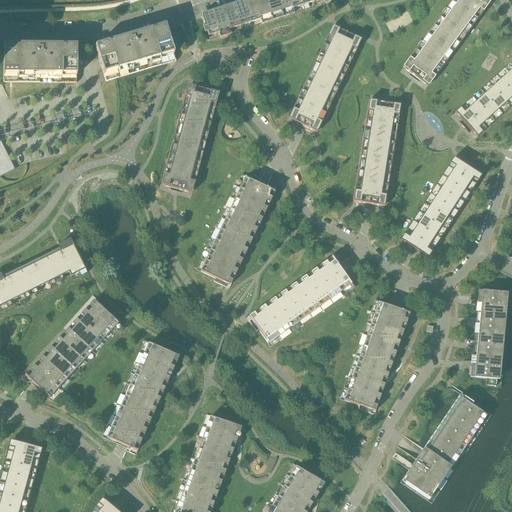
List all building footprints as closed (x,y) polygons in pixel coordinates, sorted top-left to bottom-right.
[(254,0),(246,0),(243,1),(244,4),(250,23),(260,19),(261,19),(255,0),(254,0)] [(254,0),(255,0),(261,19),(260,19),(262,24),(273,20),(266,0),(254,0)] [(266,0),(273,20),(283,17),(277,0),(266,0)] [(277,0),(283,17),(294,13),(293,9),(292,9),(289,0),(277,0)] [(289,0),(292,9),(293,9),(303,5),(300,0),(289,0)] [(402,68),(409,72),(425,85),(428,86),(431,82),(432,82),(488,6),(487,6),(489,4),(486,2),(487,2),(484,0),(452,0),(409,59),(402,68)] [(243,1),(233,5),(234,7),(240,26),(250,23),(244,4),(243,1)] [(233,5),(222,8),(223,11),(229,30),(230,29),(240,26),(234,7),(233,5)] [(222,8),(212,11),(213,14),(219,33),(218,33),(220,37),(220,38),(231,34),(230,29),(229,30),(223,11),(222,8)] [(212,11),(201,15),(202,18),(204,26),(202,26),(204,34),(207,33),(208,37),(218,33),(219,33),(213,14),(212,11)] [(95,47),(103,75),(105,82),(176,62),(165,26),(134,35),(133,32),(125,35),(125,37),(95,47)] [(289,117),(288,120),(291,121),(295,123),(297,124),(298,124),(302,126),(306,128),(307,129),(313,131),(313,132),(316,133),(359,43),(361,40),(358,39),(352,36),(351,36),(341,31),(335,28),(332,27),(330,32),(327,37),(293,108),(289,117)] [(3,45),(3,75),(3,83),(76,83),(76,76),(76,46),(44,46),(44,43),(35,43),(35,46),(3,45)] [(511,61),(455,113),(460,119),(477,137),(511,105),(511,61)] [(195,182),(194,182),(215,105),(218,94),(215,93),(203,90),(187,86),(184,97),(185,97),(164,174),(163,174),(161,185),(192,193),(195,182)] [(400,106),(397,105),(372,101),(368,101),(366,112),(367,112),(354,191),(352,202),(356,203),(368,205),(381,207),(384,207),(386,196),(398,117),(400,106)] [(480,177),(453,159),(400,240),(414,250),(428,258),(480,177)] [(228,289),(276,189),(267,185),(265,189),(259,186),(245,179),(200,272),(215,279),(213,282),(228,289)] [(0,311),(0,312),(30,297),(56,284),(70,277),(85,270),(72,246),(69,241),(0,275),(0,311)] [(268,344),(351,285),(341,271),(337,266),(341,264),(335,256),(246,319),(255,332),(258,330),(268,344)] [(478,291),(477,303),(481,303),(481,302),(504,304),(506,305),(507,294),(505,293),(482,291),(478,291)] [(49,398),(117,324),(105,312),(107,310),(96,299),(22,379),(29,386),(32,383),(37,388),(49,398)] [(481,303),(480,313),(503,315),(505,315),(506,305),(504,304),(481,302),(481,303)] [(373,415),(410,311),(401,307),(400,311),(393,309),(378,303),(344,401),(359,406),(358,410),(373,415)] [(480,313),(479,324),(502,326),(504,326),(505,315),(503,315),(480,313)] [(479,324),(478,335),(501,337),(503,337),(504,326),(502,326),(479,324)] [(478,335),(477,345),(500,347),(502,348),(503,337),(501,337),(478,335)] [(134,455),(180,354),(165,347),(163,351),(148,344),(106,438),(121,445),(127,448),(126,451),(134,455)] [(477,345),(476,356),(499,358),(501,358),(502,348),(500,347),(477,345)] [(475,366),(475,367),(498,369),(500,369),(501,358),(499,358),(476,356),(475,366)] [(471,366),(470,378),(474,378),(487,379),(486,385),(496,386),(497,380),(499,380),(500,369),(498,369),(475,367),(475,366),(471,366)] [(429,500),(486,416),(471,406),(473,403),(464,397),(463,398),(464,398),(462,400),(461,399),(405,483),(429,500)] [(210,511),(242,425),(226,419),(225,423),(210,417),(175,511),(210,511)] [(0,476),(0,511),(24,511),(41,450),(25,446),(9,442),(0,476)] [(306,511),(325,481),(311,473),(310,476),(295,467),(268,511),(306,511)] [(116,511),(114,510),(101,500),(90,511),(116,511)]
